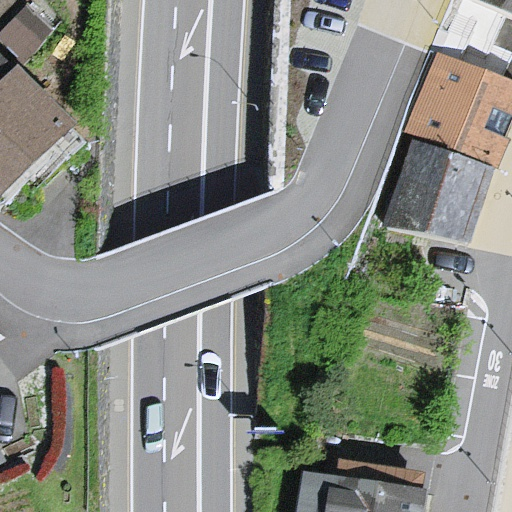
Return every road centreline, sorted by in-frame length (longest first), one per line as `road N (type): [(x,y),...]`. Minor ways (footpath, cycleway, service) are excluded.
road 1 (unclassified): [(394,0),(325,170),(287,217),(76,291),(31,280),(0,253)]
road 2 (primary): [(195,0),(182,511)]
road 3 (residential): [(511,266),(482,439),(458,511)]
